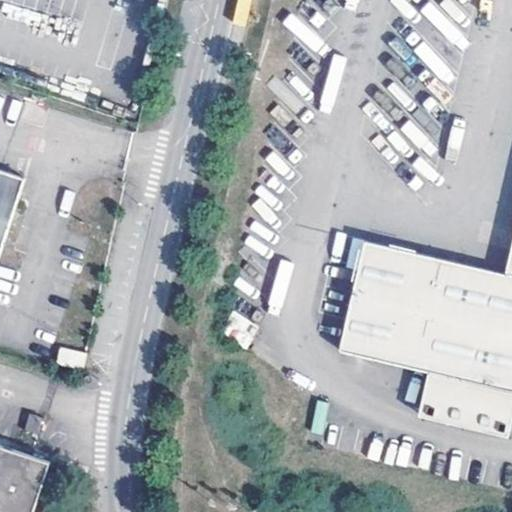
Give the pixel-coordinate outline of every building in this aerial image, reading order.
[(0,0),(0,71),(141,114),(167,0),(0,0)] [(0,256),(28,176),(0,167),(0,256)] [(511,250),(507,273),(367,239),(342,348),(433,370),(426,400),(511,420),(511,250)] [(56,363),(83,368),(86,352),(59,347),(56,363)] [(511,429),(511,420),(426,400),(423,414),(511,434),(511,429)] [(44,420),(31,415),(26,428),(39,433),(44,420)] [(35,511),(53,462),(2,445),(0,450),(0,511),(35,511)]
